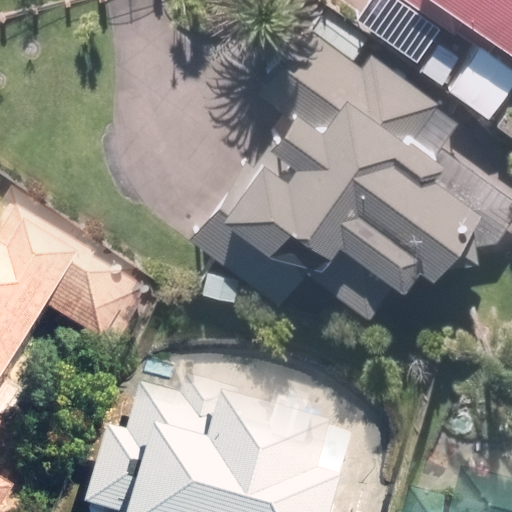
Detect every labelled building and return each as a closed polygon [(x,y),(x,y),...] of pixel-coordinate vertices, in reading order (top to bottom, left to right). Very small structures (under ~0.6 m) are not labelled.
[(511,0),(412,0),(511,59),(511,0)] [(511,102),(496,91),(511,69),(471,41),(455,64),(430,46),(413,70),(511,140),(511,102)] [(393,262),(409,274),(446,223),(481,249),(511,206),(511,198),(436,144),(453,121),(358,52),(329,91),(314,81),(264,150),(253,142),(186,235),(273,297),(292,271),(354,317),(393,262)] [(0,394),(48,322),(98,351),(143,272),(13,198),(0,220),(0,394)] [(327,511),(342,462),(300,450),(313,404),(268,391),(257,432),(202,416),(194,443),(158,433),(135,511),(327,511)] [(506,511),(444,500),(441,511),(418,511),(398,508),(397,511),(506,511)]
